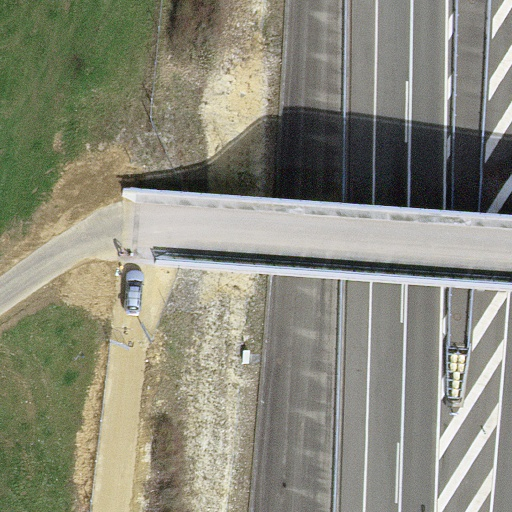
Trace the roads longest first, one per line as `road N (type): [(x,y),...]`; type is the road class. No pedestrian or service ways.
road 1 (trunk): [(406,0),(399,511)]
road 2 (track): [(131,229),(511,259)]
road 3 (track): [(131,229),(46,240),(0,277)]
